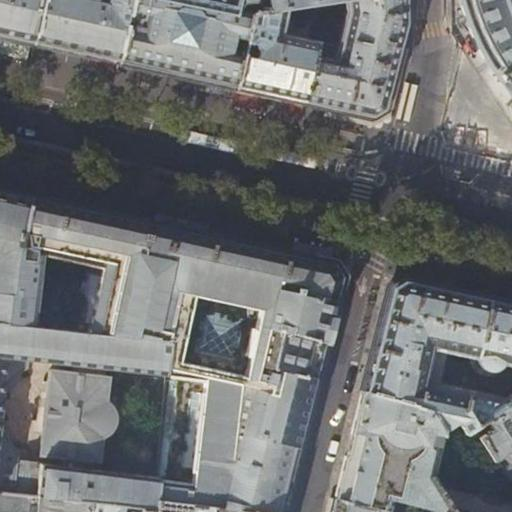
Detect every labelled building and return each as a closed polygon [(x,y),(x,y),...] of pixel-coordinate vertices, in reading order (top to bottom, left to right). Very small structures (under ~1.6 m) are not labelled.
[(0,0),(0,37),(29,44),(30,44),(39,0),(0,0)] [(129,0),(39,0),(30,44),(73,53),(116,63),(129,0)] [(253,0),(129,0),(116,63),(173,76),(233,89),(250,13),(256,12),(253,0)] [(253,0),(256,12),(286,7),(314,3),(335,0),(253,0)] [(406,22),(405,0),(343,0),(345,12),(343,21),(342,22),(338,39),(339,40),(338,46),(333,45),(333,46),(316,42),(301,104),(323,109),(339,112),(365,118),(370,119),(375,116),(385,110),(385,107),(391,84),(398,57),(401,43),(406,22)] [(511,0),(461,0),(462,4),(461,5),(464,16),(466,15),(470,26),(468,27),(471,34),(473,38),(475,37),(480,48),(478,49),(484,59),(485,58),(492,68),(490,69),(496,78),(498,77),(511,97),(511,98),(511,0)] [(280,33),(286,7),(256,12),(250,13),(233,89),(234,89),(265,96),(269,97),(301,104),(316,42),(280,33)] [(0,51),(26,57),(29,44),(0,37),(0,51)] [(406,44),(401,43),(398,57),(391,84),(385,107),(391,108),(406,44)] [(262,109),(265,96),(234,89),(231,102),(262,109)] [(339,112),(323,109),(322,116),(363,125),(365,118),(339,112)] [(370,119),(365,118),(363,125),(373,127),(375,116),(370,119)] [(29,267),(33,247),(26,245),(24,236),(21,235),(29,196),(0,189),(0,322),(29,325),(31,325),(34,297),(30,294),(34,279),(31,278),(29,267)] [(26,245),(33,247),(29,267),(31,278),(34,279),(30,294),(34,297),(38,253),(105,266),(97,333),(168,341),(314,379),(328,326),(341,275),(333,263),(230,240),(123,217),(39,198),(29,196),(21,235),(24,236),(26,245)] [(480,260),(467,257),(466,264),(479,267),(480,260)] [(443,351),(473,357),(486,296),(444,287),(423,282),(420,282),(401,278),(388,286),(368,365),(361,391),(426,409),(440,430),(441,431),(456,421),(463,432),(471,426),(474,424),(463,408),(466,394),(435,388),(443,351)] [(463,408),(474,424),(511,399),(511,301),(486,296),(473,357),(473,359),(475,362),(478,366),(482,368),(485,369),(492,368),(496,366),(499,363),(511,365),(511,392),(498,401),(466,394),(463,408)] [(37,326),(45,306),(34,297),(31,325),(37,326)] [(0,322),(0,397),(4,389),(10,380),(15,375),(25,368),(26,355),(29,325),(0,322)] [(31,325),(29,325),(26,355),(30,356),(30,358),(75,362),(74,372),(50,370),(45,412),(41,453),(66,455),(65,467),(16,462),(12,494),(87,501),(152,508),(153,498),(155,479),(155,477),(98,471),(98,470),(90,469),(91,458),(96,459),(99,435),(104,431),(108,427),(111,422),(111,419),(111,414),(109,408),(104,404),(102,402),(104,376),(99,376),(100,366),(165,373),(168,341),(97,333),(37,326),(31,325)] [(314,379),(168,341),(165,373),(165,374),(180,376),(174,420),(192,425),(297,447),(306,413),(314,379)] [(426,409),(361,391),(360,397),(365,398),(360,417),(357,427),(359,436),(359,440),(355,444),(354,445),(353,448),(353,452),(410,466),(436,449),(440,430),(426,409)] [(511,399),(474,424),(471,426),(511,488),(511,399)] [(192,425),(174,420),(166,480),(155,479),(153,498),(221,507),(241,509),(260,511),(280,511),(288,482),(297,447),(192,425)] [(0,492),(12,494),(16,462),(17,452),(9,445),(3,436),(0,427),(0,492)] [(410,466),(353,452),(355,454),(355,455),(355,457),(347,465),(345,472),(339,495),(335,494),(333,498),(385,511),(456,511),(457,511),(432,472),(436,449),(410,466)] [(12,494),(0,492),(0,511),(85,511),(87,501),(12,494)] [(220,511),(221,507),(153,498),(152,508),(87,501),(85,511),(260,511),(241,509),(240,511),(220,511)] [(385,511),(333,498),(329,511),(385,511)]
